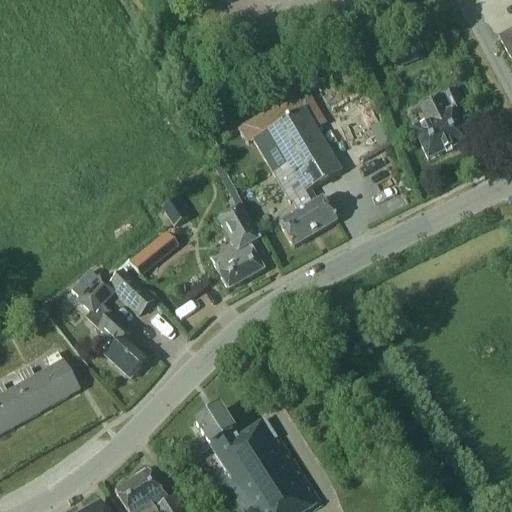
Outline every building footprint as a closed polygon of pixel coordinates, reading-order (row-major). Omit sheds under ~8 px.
[(336,20),(355,11),(349,0),(348,0),(331,9),(336,20)] [(511,33),(499,40),(511,63),(511,33)] [(428,163),(465,145),(451,115),(466,108),(458,90),(420,108),(428,125),(414,132),(428,163)] [(342,175),(304,112),(296,97),(270,112),(271,114),(265,117),(264,115),(239,130),(258,163),(263,159),(290,206),(293,204),(299,215),(279,227),(293,251),(337,224),(323,200),(317,204),(311,194),(342,175)] [(161,211),(175,230),(189,220),(175,201),(161,211)] [(233,250),(211,263),(228,293),(264,273),(249,249),(261,242),(243,210),(218,224),(233,250)] [(141,280),(154,270),(142,255),(130,265),(141,280)] [(80,302),(99,281),(90,273),(71,294),(80,302)] [(124,274),(111,288),(117,294),(115,297),(139,319),(154,303),(124,274)] [(80,302),(78,304),(91,317),(87,321),(118,349),(113,354),(107,360),(130,382),(147,364),(125,343),(127,341),(131,336),(102,310),(115,297),(117,294),(111,288),(110,289),(100,280),(99,281),(80,302)] [(497,325),(483,307),(464,321),(511,384),(511,324),(507,318),(497,325)] [(52,409),(80,393),(63,364),(58,355),(46,362),(52,371),(35,380),(52,409)] [(52,409),(35,380),(30,371),(19,377),(24,387),(8,396),(24,424),(52,409)] [(0,438),(24,424),(8,396),(2,387),(0,387),(0,438)] [(265,422),(237,440),(219,413),(197,428),(230,480),(225,484),(242,511),(311,511),(321,506),(278,439),(276,440),(265,422)] [(149,473),(146,474),(145,472),(135,479),(136,480),(115,494),(126,511),(182,511),(175,500),(169,504),(149,473)]
